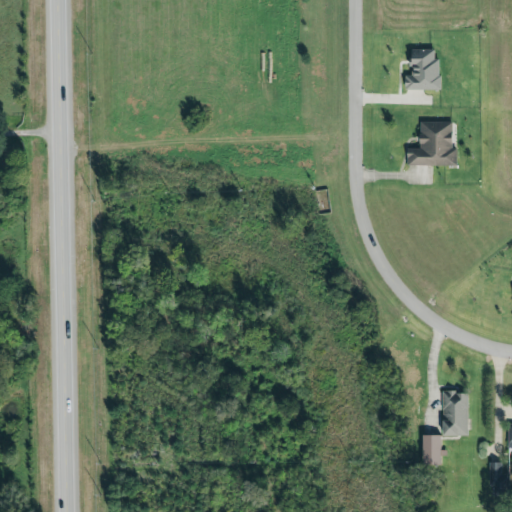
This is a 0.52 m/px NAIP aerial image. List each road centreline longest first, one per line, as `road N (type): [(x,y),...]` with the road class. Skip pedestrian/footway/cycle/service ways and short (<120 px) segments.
road 1 (primary): [(69,511),(61,0)]
road 2 (residential): [(351,0),(351,165),(384,276),(406,308),(457,343),(511,357)]
